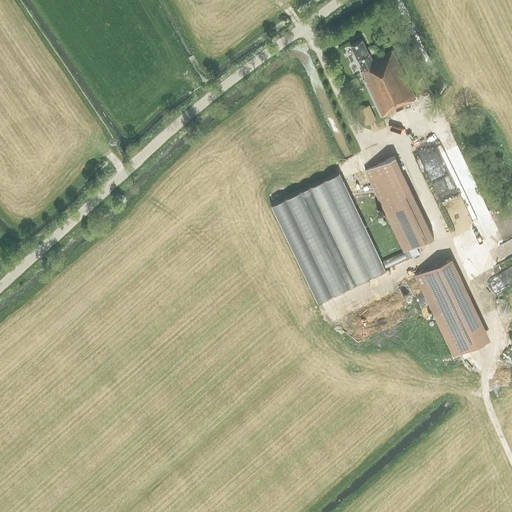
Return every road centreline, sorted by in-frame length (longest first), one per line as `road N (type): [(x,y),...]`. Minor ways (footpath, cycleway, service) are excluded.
road 1 (tertiary): [(0,287),(197,108),(340,0)]
road 2 (track): [(443,240),(459,244),(499,333),(485,391),(511,460)]
